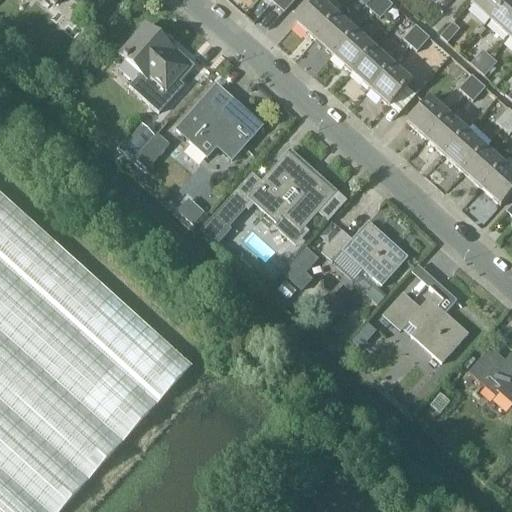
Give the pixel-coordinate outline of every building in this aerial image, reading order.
[(66,0),(90,21),(108,0),(29,0),(32,2),(34,0),(43,0),(54,9),(62,0),(66,0)] [(272,0),(270,2),(272,4),(283,14),(296,0),(272,0)] [(384,0),(372,0),(365,8),(372,14),(384,0)] [(385,0),(384,0),(372,14),(379,21),(392,6),(385,0)] [(474,0),(470,5),(489,22),(509,0),(474,0)] [(511,0),(509,0),(489,22),(507,39),(511,33),(511,0)] [(317,3),(295,26),(314,43),(336,20),(317,3)] [(336,20),(314,43),(333,60),(354,36),(336,20)] [(459,31),(452,24),(439,38),(447,45),(459,31)] [(409,47),(422,33),(415,27),(402,41),(409,47)] [(176,87),(192,69),(179,57),(177,60),(143,30),(117,59),(139,79),(128,91),(157,118),(181,91),(176,87)] [(416,54),(429,39),(422,33),(409,47),(416,54)] [(354,36),(333,60),(351,76),(372,52),(354,36)] [(482,51),(469,66),(476,72),(489,58),(482,51)] [(372,52),(351,76),(369,92),(390,69),(372,52)] [(489,58),(476,72),(483,78),(496,64),(489,58)] [(390,69),(369,92),(388,109),(409,86),(390,69)] [(465,97),(478,83),(471,77),(458,91),(465,97)] [(472,104),(485,89),(478,83),(465,97),(472,104)] [(230,163),(260,130),(215,90),(175,134),(205,160),(214,150),(230,163)] [(427,102),(406,126),(425,143),(446,119),(427,102)] [(502,130),(511,119),(511,113),(508,110),(495,124),(502,130)] [(446,119),(425,143),(444,159),(465,136),(446,119)] [(509,137),(511,133),(511,119),(502,130),(509,137)] [(137,151),(152,135),(144,127),(127,145),(131,148),(132,147),(137,151)] [(146,172),(169,147),(157,136),(134,162),(146,172)] [(465,136),(444,159),(462,176),(483,152),(465,136)] [(483,152),(462,176),(480,193),(502,169),(483,152)] [(288,156),(261,185),(251,177),(232,199),(247,213),(253,206),(276,227),(273,230),(295,250),(308,235),(303,230),(333,196),(288,156)] [(511,178),(502,169),(480,193),(499,210),(511,195),(511,178)] [(224,192),(228,188),(228,189),(240,177),(234,171),(222,184),(219,187),(224,192)] [(0,511),(45,511),(166,378),(178,366),(183,360),(180,356),(174,352),(0,194),(0,511)] [(190,197),(178,211),(196,225),(207,211),(190,197)] [(381,291),(406,262),(366,226),(351,243),(341,235),(320,258),(330,267),(341,255),(381,291)] [(283,275),(303,290),(313,277),(308,273),(320,257),(306,246),(283,275)] [(385,300),(375,291),(367,300),(377,309),(385,300)] [(467,338),(444,318),(454,306),(447,301),(449,298),(444,294),(438,300),(434,296),(419,313),(404,300),(384,322),(394,331),(403,321),(416,333),(410,340),(441,367),(467,338)] [(511,414),(511,360),(510,359),(504,366),(489,354),(470,376),(485,390),(492,382),(501,391),(498,395),(511,407),(511,413),(511,414)]
